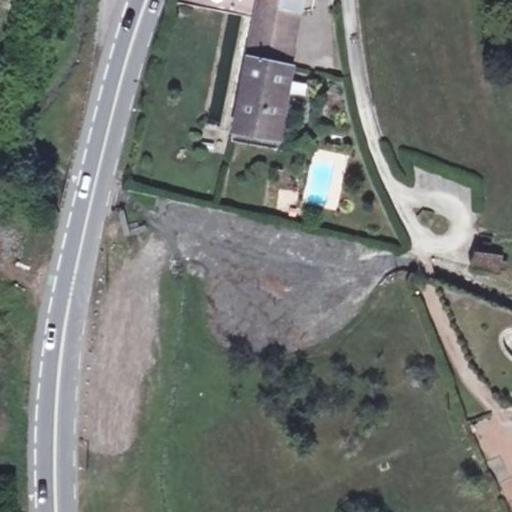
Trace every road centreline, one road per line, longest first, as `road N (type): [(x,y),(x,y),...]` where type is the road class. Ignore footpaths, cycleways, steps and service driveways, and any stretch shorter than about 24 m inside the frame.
road 1 (secondary): [(144,0),(79,232),(54,457),(56,511)]
road 2 (unclassified): [(347,0),(371,142),(387,185)]
road 3 (unclassified): [(387,185),(437,198),(458,215),(464,236),(452,248),(418,245)]
